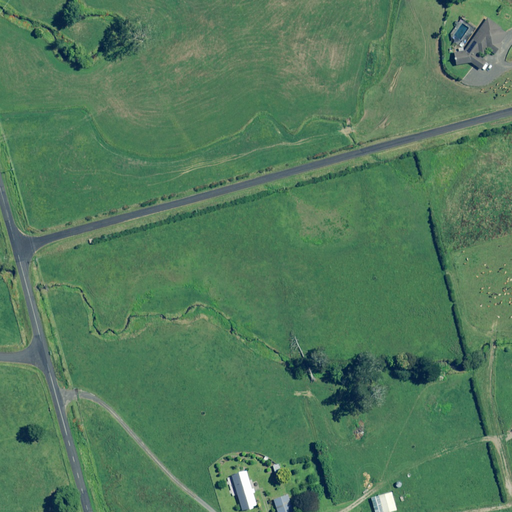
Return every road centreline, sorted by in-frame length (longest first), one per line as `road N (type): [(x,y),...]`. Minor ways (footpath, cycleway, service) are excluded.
road 1 (unclassified): [(511,115),(16,252)]
road 2 (unclassified): [(45,356),(88,511)]
